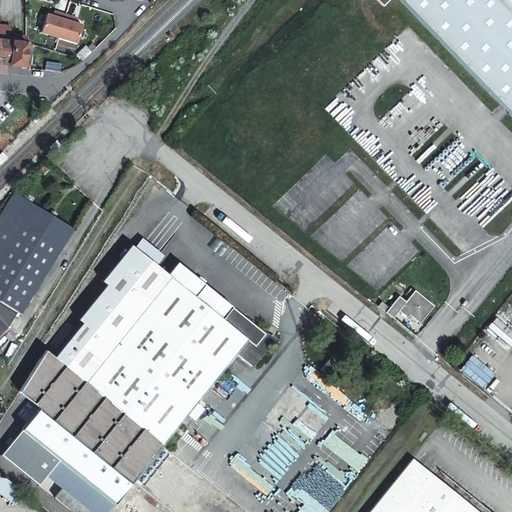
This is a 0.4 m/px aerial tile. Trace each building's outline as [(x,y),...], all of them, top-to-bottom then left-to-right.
[(397,0),(511,119),(511,0),(375,0),(381,5),(387,0),(397,0)] [(220,1),(190,29),(198,36),(227,8),(220,1)] [(46,14),(40,32),(58,38),(65,15),(57,13),(56,18),(52,17),(46,14)] [(58,38),(76,43),(82,26),(75,24),(72,23),(73,18),(65,15),(58,38)] [(0,63),(10,65),(13,42),(9,42),(11,27),(0,25),(0,63)] [(26,44),(13,42),(10,65),(20,66),(23,67),(24,58),(26,44)] [(45,154),(48,157),(54,150),(51,148),(45,154)] [(50,168),(44,161),(37,169),(43,176),(50,168)] [(0,336),(8,329),(6,327),(16,311),(20,313),(32,295),(73,228),(55,217),(50,213),(14,191),(0,213),(0,336)] [(124,331),(168,276),(130,245),(100,281),(105,284),(76,319),(80,322),(52,358),(83,382),(124,331)] [(44,351),(18,392),(39,409),(21,431),(59,461),(114,505),(235,355),(249,366),(268,342),(262,337),(264,334),(231,307),(221,319),(194,297),(168,276),(124,331),(83,382),(52,358),(44,351)] [(221,319),(231,307),(204,284),(194,297),(221,319)] [(412,317),(417,321),(419,323),(432,306),(410,289),(406,294),(409,297),(405,302),(399,296),(385,313),(392,318),(398,311),(409,320),(412,317)] [(336,364),(330,359),(322,370),(327,374),(336,364)] [(59,461),(21,431),(1,456),(38,486),(59,461)] [(477,511),(412,460),(370,511),(477,511)] [(19,489),(0,473),(0,492),(10,501),(19,489)] [(90,511),(62,488),(55,498),(72,511),(90,511)] [(174,511),(163,503),(155,511),(174,511)]
